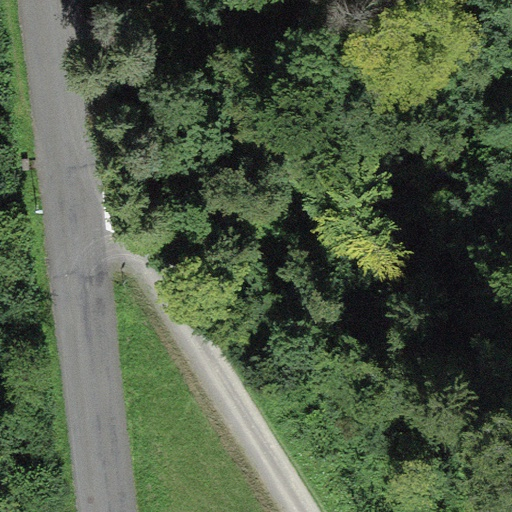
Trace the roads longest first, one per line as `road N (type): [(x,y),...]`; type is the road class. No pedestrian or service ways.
road 1 (residential): [(301,511),(133,247),(113,230),(75,221)]
road 2 (unclassified): [(75,221),(109,511)]
road 3 (unclassified): [(51,0),(75,221)]
